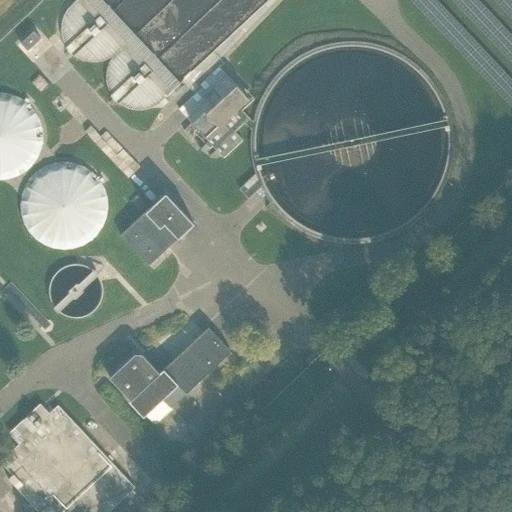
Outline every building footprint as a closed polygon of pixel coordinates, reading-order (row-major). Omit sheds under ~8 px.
[(179,84),(100,0),(74,0),(64,11),(63,13),(61,20),(60,24),(60,28),(60,32),(61,35),(62,39),(63,43),(66,46),(65,47),(73,56),(73,55),(75,57),(78,58),(80,59),(84,60),(92,62),(96,61),(100,60),(105,60),(107,62),(106,64),(105,70),(105,73),(105,77),(105,81),(105,84),(106,87),(108,91),(110,94),(109,96),(117,104),(118,103),(121,105),(124,106),(128,108),(132,109),(135,110),(140,110),(149,108),(152,107),(162,107),(168,101),(165,98),(179,84)] [(27,51),(41,38),(34,31),(20,43),(27,51)] [(251,128),(252,120),(251,120),(241,110),(251,101),(218,66),(198,85),(201,88),(178,109),(208,141),(200,148),(200,150),(209,150),(209,148),(212,145),(216,149),(209,155),(209,157),(217,158),(217,155),(220,153),(223,157),(242,140),(234,131),(244,122),(250,129),(251,129),(251,128)] [(0,184),(51,142),(2,83),(0,84),(0,184)] [(78,166),(28,163),(23,239),(104,244),(108,183),(77,181),(78,166)] [(148,265),(193,223),(165,193),(120,235),(148,265)] [(143,418),(161,401),(169,409),(231,352),(208,327),(159,373),(141,354),(134,354),(109,377),(130,400),(129,402),(143,418)] [(49,413),(39,404),(8,433),(18,444),(0,461),(0,462),(12,475),(8,479),(38,511),(108,511),(134,487),(58,405),(49,413)]
